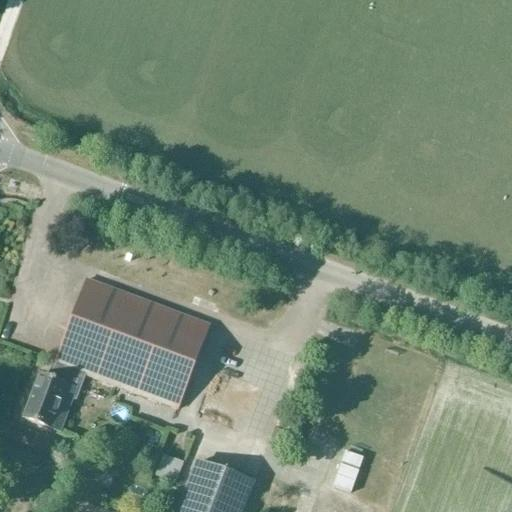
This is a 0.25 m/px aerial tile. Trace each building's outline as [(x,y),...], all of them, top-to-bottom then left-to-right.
[(176,411),(208,326),(87,279),(54,366),(55,366),(50,378),(37,373),(21,419),(50,429),(67,385),(72,372),(176,411)] [(18,342),(27,346),(33,330),(24,326),(18,342)] [(303,437),(294,461),(316,469),(324,444),(303,437)] [(321,485),(340,490),(349,455),(330,450),(321,485)] [(162,455),(153,476),(173,484),(181,463),(162,455)] [(175,511),(244,511),(254,484),(195,461),(175,511)] [(299,511),(305,494),(291,490),(283,511),(299,511)]
